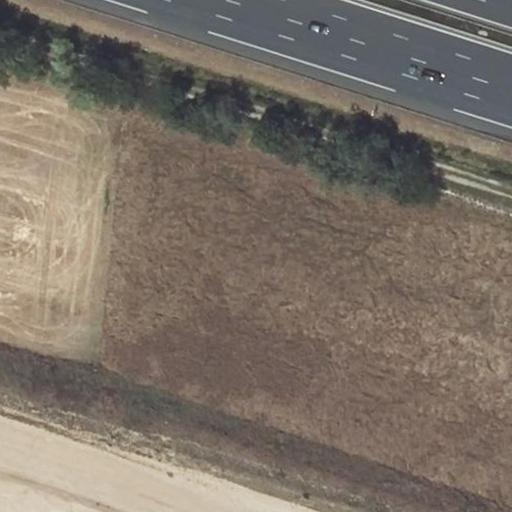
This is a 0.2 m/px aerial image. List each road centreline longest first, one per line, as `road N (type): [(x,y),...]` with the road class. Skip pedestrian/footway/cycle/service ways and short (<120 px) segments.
road 1 (track): [(0,35),(511,193)]
road 2 (motorway): [(223,0),(511,91)]
